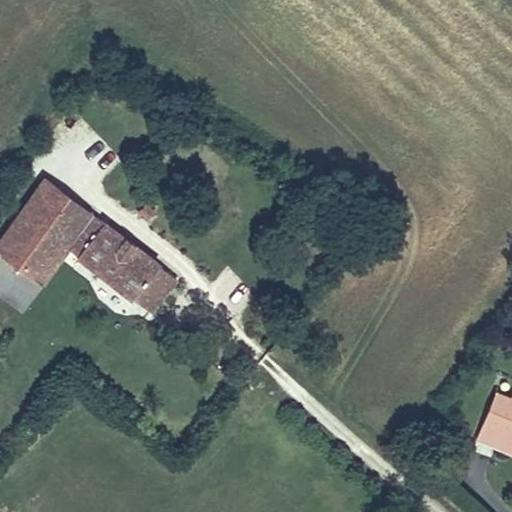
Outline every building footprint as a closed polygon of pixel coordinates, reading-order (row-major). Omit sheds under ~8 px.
[(303,191),(245,152),(212,196),(217,200),(212,211),(263,247),(303,191)] [(162,261),(108,221),(101,221),(45,172),(0,232),(0,251),(46,284),(71,253),(148,311),(157,297),(164,304),(182,281),(162,267),(162,261)] [(46,284),(0,251),(0,292),(24,311),(46,284)] [(511,384),(484,375),(462,439),(491,448),(497,428),(511,432),(511,384)] [(511,432),(497,428),(491,448),(511,454),(511,432)]
